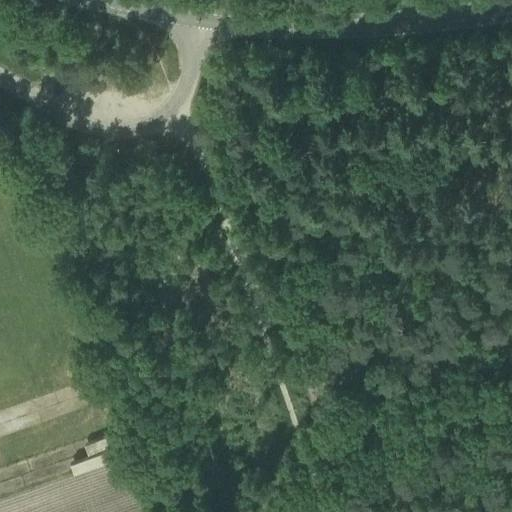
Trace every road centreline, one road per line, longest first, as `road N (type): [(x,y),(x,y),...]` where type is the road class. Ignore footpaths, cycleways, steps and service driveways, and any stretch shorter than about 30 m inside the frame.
road 1 (unclassified): [(198,19),(384,24),(511,8)]
road 2 (track): [(329,511),(224,217)]
road 3 (unclassified): [(0,80),(85,130),(112,136),(175,114)]
